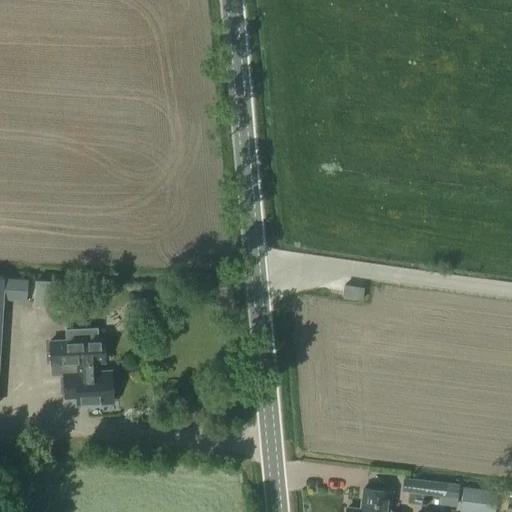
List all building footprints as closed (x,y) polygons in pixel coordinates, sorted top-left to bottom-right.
[(0,274),(0,295),(23,297),(24,276),(0,274)] [(53,298),(54,283),(35,282),(34,297),(53,298)] [(129,289),(104,303),(116,322),(140,309),(129,289)] [(57,373),(61,373),(63,373),(97,371),(96,361),(102,360),(101,336),(95,337),(94,327),(64,329),(65,338),(48,339),(49,363),(57,363),(57,373)] [(38,374),(40,399),(47,398),(48,403),(64,402),(64,405),(126,401),(124,369),(97,371),(63,373),(61,373),(57,373),(38,374)] [(405,477),(404,491),(444,495),(445,481),(405,477)] [(347,505),(346,511),(398,511),(388,510),(391,488),(364,485),(362,507),(347,505)] [(462,486),(458,511),(466,511),(493,511),(497,491),(462,486)]
